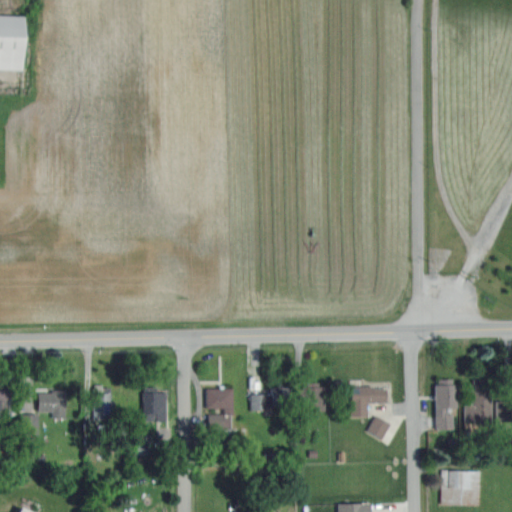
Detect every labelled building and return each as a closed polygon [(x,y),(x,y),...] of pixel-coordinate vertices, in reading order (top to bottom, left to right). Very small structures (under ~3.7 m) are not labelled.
[(0,68),(17,69),(19,16),(0,15),(0,68)] [(7,391),(7,396),(14,396),(14,415),(9,415),(8,406),(1,406),(1,408),(0,408),(0,377),(7,377),(7,391)] [(434,428),(433,383),(437,383),(437,377),(451,377),(451,382),(454,382),(455,406),(444,406),(444,412),(451,412),(452,427),(434,428)] [(463,420),(463,402),(470,402),(470,382),(472,382),(472,377),(483,377),(483,382),(489,382),(490,420),(463,420)] [(365,414),(349,414),(349,379),(362,379),(362,384),(372,384),(372,387),(385,387),(385,401),(365,401),(365,414)] [(263,409),(250,409),(249,392),(262,392),(262,394),(270,394),(270,385),(276,385),(276,382),(280,381),(281,386),(288,386),(289,403),(271,403),(271,408),(263,409)] [(319,382),(319,384),(323,384),(323,409),(301,409),(301,401),(295,401),(295,387),(301,387),(301,384),(306,384),(306,382),(319,382)] [(109,417),(91,417),(91,386),(109,386),(109,399),(113,399),(113,405),(109,405),(109,417)] [(164,419),(143,419),(143,412),(141,412),(141,390),(143,390),(143,386),(155,386),(155,390),(164,390),(164,419)] [(207,428),(207,412),(223,412),(223,406),(205,406),(205,387),(230,387),(231,414),(223,414),(223,428),(207,428)] [(51,417),(51,410),(37,410),(36,392),(50,391),(50,389),(62,389),(63,416),(51,417)] [(35,412),(19,412),(19,434),(35,434),(35,412)] [(380,437),(386,421),(371,414),(364,430),(380,437)] [(437,502),(476,504),(477,469),(438,468),(437,502)] [(369,511),(337,511),(337,502),(369,502),(369,511)]
